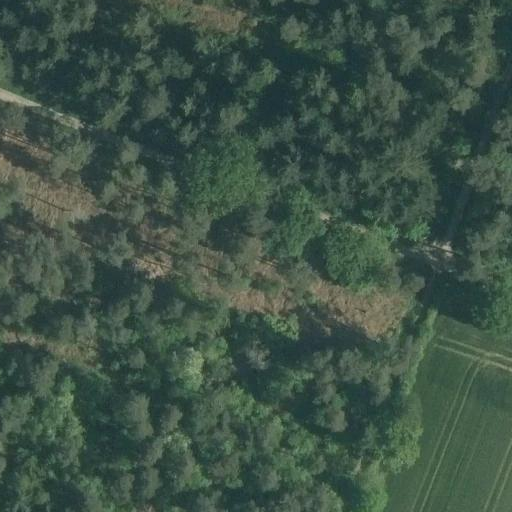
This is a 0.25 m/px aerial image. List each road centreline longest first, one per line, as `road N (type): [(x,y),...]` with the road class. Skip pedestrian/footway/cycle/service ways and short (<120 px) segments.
road 1 (track): [(447,258),(0,86)]
road 2 (track): [(347,511),(447,258)]
road 3 (track): [(447,258),(511,95)]
